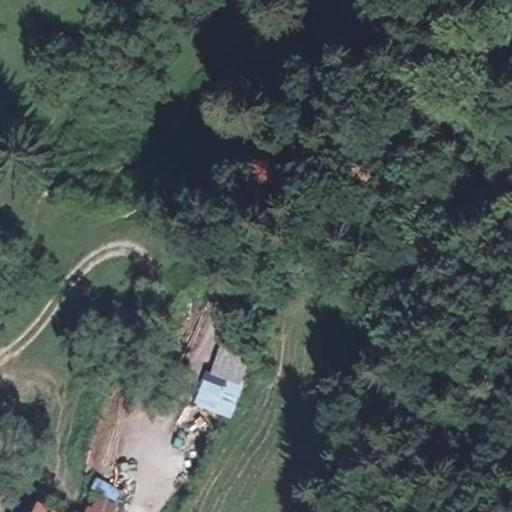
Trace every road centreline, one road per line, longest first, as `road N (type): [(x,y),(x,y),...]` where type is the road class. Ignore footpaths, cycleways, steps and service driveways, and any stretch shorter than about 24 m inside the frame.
road 1 (track): [(511,92),(391,195),(236,292),(169,421)]
road 2 (track): [(236,292),(171,254),(105,249),(0,360)]
